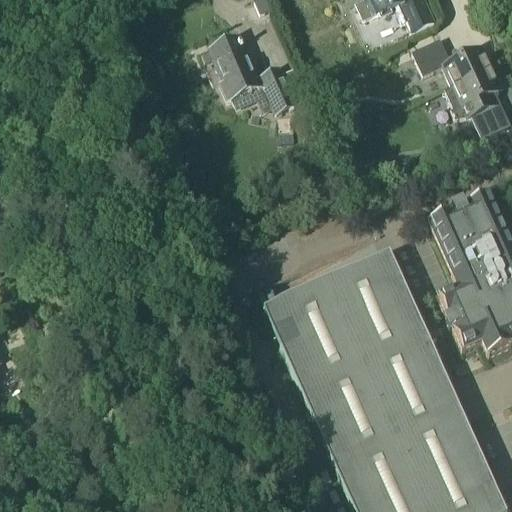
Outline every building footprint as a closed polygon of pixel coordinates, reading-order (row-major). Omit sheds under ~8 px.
[(401,9),(398,1),(399,0),(358,0),(361,7),(353,10),(361,27),(391,14),(399,31),(403,29),(408,41),(432,30),(422,6),(409,12),(406,7),(401,9)] [(263,6),(253,9),(257,21),(267,17),(263,6)] [(225,109),(258,94),(260,98),(263,97),(274,123),(295,113),(294,110),(304,106),(290,75),(280,79),(278,75),(257,84),(238,41),(207,55),(221,87),(216,89),(225,109)] [(449,95),(490,76),(480,54),(446,70),(436,48),(409,60),(420,85),(440,76),(449,95)] [(208,58),(201,61),(204,68),(211,65),(208,58)] [(468,125),(469,124),(479,146),(506,134),(490,101),(500,97),(490,76),(449,95),(442,98),(451,117),(448,118),(452,128),(468,125)] [(449,220),(432,228),(425,231),(455,297),(435,305),(444,326),(446,325),(447,328),(443,330),(447,338),(451,336),(452,339),(450,340),(460,360),(479,351),(485,364),(509,354),(508,352),(511,351),(511,352),(511,260),(496,224),(486,203),(463,214),(463,215),(460,217),(459,213),(451,217),(452,220),(449,222),(449,220)] [(235,219),(230,216),(218,211),(210,232),(227,240),(235,219)] [(150,230),(131,237),(141,261),(159,254),(150,230)] [(387,261),(261,318),(348,511),(499,511),(466,438),(449,445),(425,391),(442,384),(387,261)]
